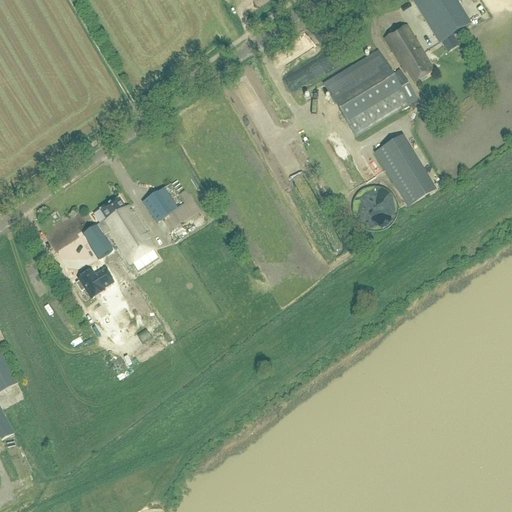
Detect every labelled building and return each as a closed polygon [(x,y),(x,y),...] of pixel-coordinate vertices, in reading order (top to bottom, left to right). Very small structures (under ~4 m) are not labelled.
[(411,0),(439,45),(470,26),(454,0),(411,0)] [(410,83),(430,71),(403,25),(381,38),(401,72),(403,71),(410,83)] [(324,86),(332,99),(356,139),(418,102),(400,71),(393,76),(378,53),(324,86)] [(266,136),(277,129),(271,117),(259,124),(266,136)] [(336,150),(327,130),(315,135),(325,156),(336,150)] [(284,148),(286,152),(293,149),(291,145),(296,143),(292,132),(269,141),(273,152),(284,148)] [(396,142),(375,154),(408,209),(429,196),(396,142)] [(298,182),(305,199),(314,195),(307,179),(298,182)] [(156,225),(186,205),(171,184),(142,204),(156,225)] [(398,213),(398,210),(398,209),(397,207),(397,204),(396,202),(396,201),(394,198),(393,197),(391,195),(390,193),(388,191),(386,190),(384,189),(381,188),(379,188),(378,188),(375,187),(374,188),(371,188),(369,188),(367,189),(365,190),(363,191),(360,193),(359,194),(357,196),(356,198),(354,200),(353,202),(353,204),(352,207),(352,209),(352,211),(352,213),(352,216),(353,218),(354,220),(355,222),(356,223),(357,225),(359,227),(361,229),(363,230),(365,231),(367,232),(368,233),(370,233),(372,233),(375,234),(378,233),(380,233),(382,233),(383,232),(386,231),(388,230),(390,228),(391,227),(393,225),(394,223),(395,221),(396,219),(397,218),(397,215),(398,213)] [(189,202),(199,196),(197,192),(186,198),(189,202)] [(100,211),(106,221),(97,227),(104,237),(109,234),(130,266),(156,250),(128,207),(125,209),(119,199),(100,211)] [(104,237),(97,227),(83,236),(99,261),(113,252),(104,237)] [(84,292),(91,302),(105,293),(104,292),(114,285),(105,272),(95,278),(92,273),(78,282),(79,284),(76,286),(81,294),(84,292)] [(0,350),(0,393),(18,384),(0,350)] [(14,435),(0,408),(0,439),(1,442),(14,435)]
